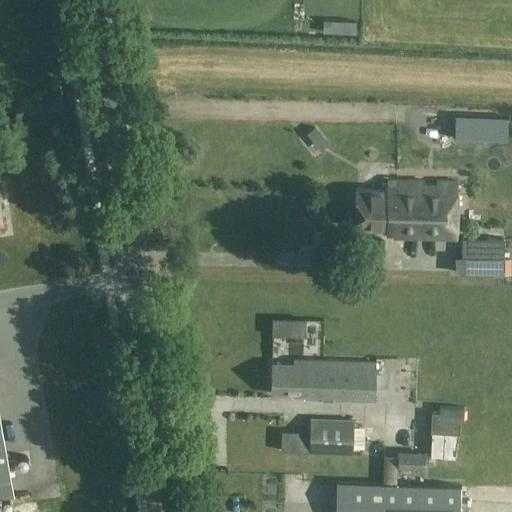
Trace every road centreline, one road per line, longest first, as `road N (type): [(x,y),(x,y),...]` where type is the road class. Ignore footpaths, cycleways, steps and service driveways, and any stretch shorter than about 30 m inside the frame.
road 1 (tertiary): [(171,511),(94,0)]
road 2 (unknown): [(111,113),(395,115)]
road 3 (unknown): [(11,300),(35,486)]
